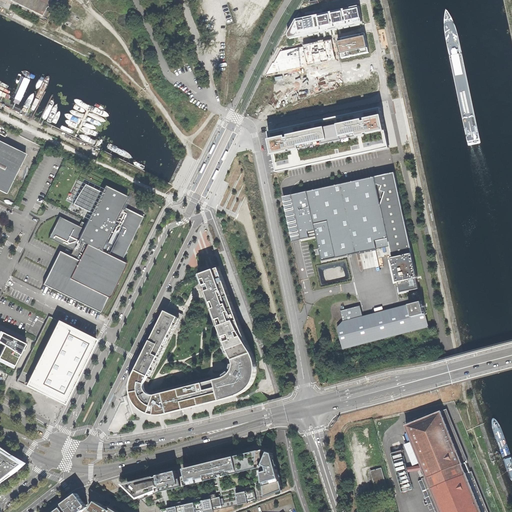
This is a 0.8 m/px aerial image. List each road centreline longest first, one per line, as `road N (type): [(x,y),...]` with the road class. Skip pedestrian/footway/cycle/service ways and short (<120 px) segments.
road 1 (residential): [(307,402),(252,131)]
road 2 (residential): [(84,446),(204,216)]
road 3 (primary): [(511,351),(307,402)]
road 4 (primary): [(308,412),(511,360)]
road 5 (primary): [(117,466),(308,412)]
road 6 (unclassified): [(252,131),(167,73),(136,0)]
road 7 (residential): [(252,131),(388,99),(380,58)]
road 8 (track): [(447,348),(506,511)]
road 9 (residential): [(204,216),(167,231),(114,335)]
road 10 (residential): [(3,280),(114,335)]
road 11 (secondary): [(197,430),(119,453),(79,455)]
